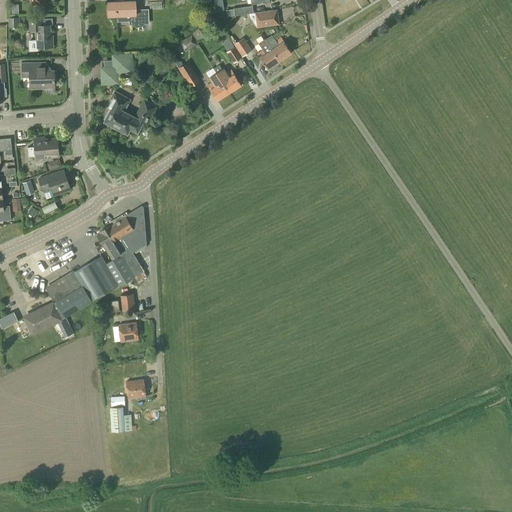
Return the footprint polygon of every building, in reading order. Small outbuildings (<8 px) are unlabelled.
[(135,10),(135,1),(108,2),(109,16),(116,16),(117,22),(129,22),(129,25),(149,24),(149,9),(135,10)] [(253,13),(252,6),(233,9),(234,16),(247,14),(255,26),(257,28),(279,25),(277,10),(253,13)] [(55,17),(56,26),(65,26),(64,17),(55,17)] [(9,27),(19,27),(18,18),(8,18),(9,27)] [(43,25),(42,19),(27,19),(28,31),(36,31),(36,40),(28,40),(29,52),(38,51),(38,48),(53,47),(52,38),(50,38),(50,25),(43,25)] [(195,38),(202,33),(199,29),(192,34),(195,38)] [(272,50),(279,61),(292,53),(284,42),(288,39),(282,31),(266,41),(272,50)] [(187,46),(195,40),(191,35),(184,40),(187,46)] [(236,42),(232,36),(229,37),(242,57),(251,51),(243,38),(236,42)] [(233,64),(242,58),(229,39),(226,40),(228,44),(224,47),(227,52),(226,53),(233,64)] [(279,61),(272,50),(266,41),(265,39),(258,44),(262,50),(257,53),(259,58),(267,69),(279,61)] [(102,85),(119,84),(118,74),(132,73),(131,54),(112,55),(113,61),(105,62),(105,67),(101,68),(102,85)] [(190,88),(200,81),(188,62),(178,68),(190,88)] [(37,72),(37,63),(21,63),(22,78),(30,78),(30,88),(54,87),(53,71),(37,72)] [(216,73),(229,93),(241,85),(234,74),(234,75),(231,70),(226,73),(223,68),(221,70),(219,65),(213,69),(216,73)] [(216,101),(229,93),(216,73),(208,78),(211,82),(206,85),(216,101)] [(124,111),(130,100),(114,91),(111,98),(113,99),(109,107),(111,108),(108,115),(106,114),(104,119),(106,120),(105,121),(113,126),(121,110),(124,111)] [(121,110),(113,126),(119,129),(119,131),(123,133),(125,132),(127,133),(134,136),(137,131),(137,132),(140,126),(145,129),(157,106),(144,99),(140,106),(142,107),(139,113),(137,112),(134,117),(124,111),(121,110)] [(44,138),(34,139),(34,146),(27,147),(28,157),(35,156),(36,161),(36,156),(43,155),(43,160),(52,159),(51,156),(58,155),(58,157),(59,157),(57,139),(44,140),(44,138)] [(58,179),(56,172),(38,179),(43,191),(51,189),(53,196),(70,190),(66,176),(58,179)] [(29,192),(36,189),(33,180),(26,182),(29,192)] [(2,199),(0,199),(0,221),(11,220),(9,206),(3,207),(2,199)] [(122,256),(134,278),(137,282),(147,277),(143,272),(144,271),(133,253),(146,245),(143,208),(143,207),(142,206),(141,206),(140,207),(125,216),(126,217),(112,225),(111,224),(110,225),(106,228),(121,254),(122,256)] [(105,246),(113,259),(121,254),(106,228),(99,232),(100,233),(96,235),(104,247),(105,246)] [(122,256),(118,258),(117,257),(105,264),(101,256),(48,287),(57,301),(59,305),(66,317),(118,286),(119,287),(134,278),(122,256)] [(122,311),(135,310),(133,294),(120,296),(122,311)] [(112,312),(119,311),(118,300),(111,301),(112,312)] [(32,333),(66,317),(59,305),(57,301),(24,317),(32,333)] [(120,342),(138,339),(136,323),(118,325),(120,342)] [(127,399),(146,396),(144,380),(125,382),(127,399)] [(111,407),(125,406),(124,396),(111,397),(111,407)] [(124,415),(123,407),(110,408),(111,432),(132,431),(131,415),(124,415)]
